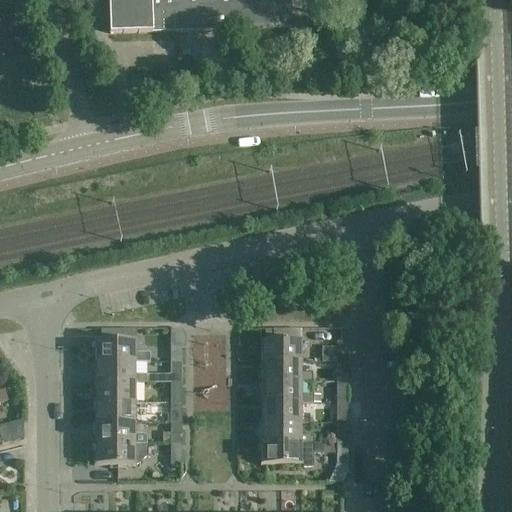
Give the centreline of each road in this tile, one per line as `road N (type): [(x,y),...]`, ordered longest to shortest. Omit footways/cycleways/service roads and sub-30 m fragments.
road 1 (unclassified): [(491,511),(495,0)]
road 2 (residential): [(88,146),(227,118),(511,96)]
road 3 (residential): [(46,293),(366,226)]
road 4 (residential): [(377,511),(366,226)]
road 5 (residential): [(46,511),(46,293)]
road 6 (unclassified): [(52,0),(88,146)]
